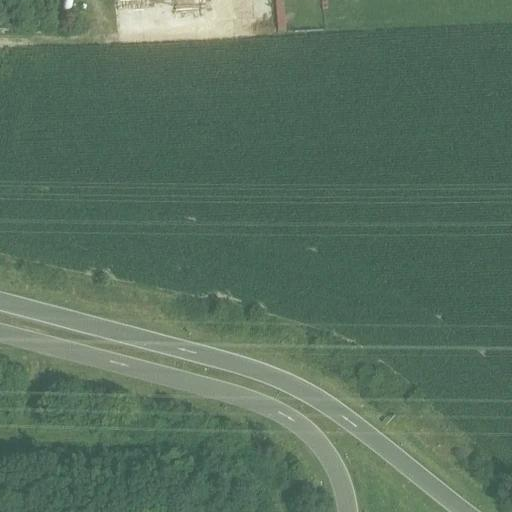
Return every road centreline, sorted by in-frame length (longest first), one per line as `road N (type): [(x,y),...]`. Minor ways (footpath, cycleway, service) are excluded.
road 1 (trunk): [(466,511),(329,402),(262,369),(0,301)]
road 2 (trunk): [(0,334),(267,401),(316,437),(340,478),(346,511)]
